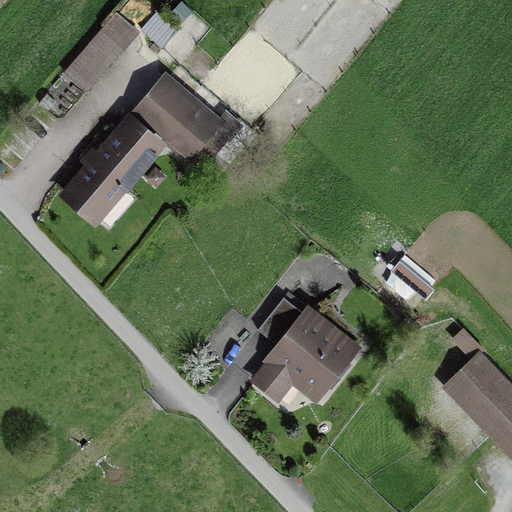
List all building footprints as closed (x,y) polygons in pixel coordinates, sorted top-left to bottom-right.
[(103,31),(67,72),(88,91),(125,49),(103,31)] [(199,142),(213,154),(225,139),(161,86),(141,109),(191,151),(199,142)] [(121,185),(157,143),(132,121),(96,163),(94,162),(70,191),(98,215),(123,186),(121,185)] [(313,311),(289,292),(266,322),(289,340),(257,381),(280,399),(296,378),(318,395),(355,348),(311,314),(313,311)] [(475,363),(450,387),(511,452),(511,391),(480,358),(487,352),(463,328),(452,338),(475,363)]
